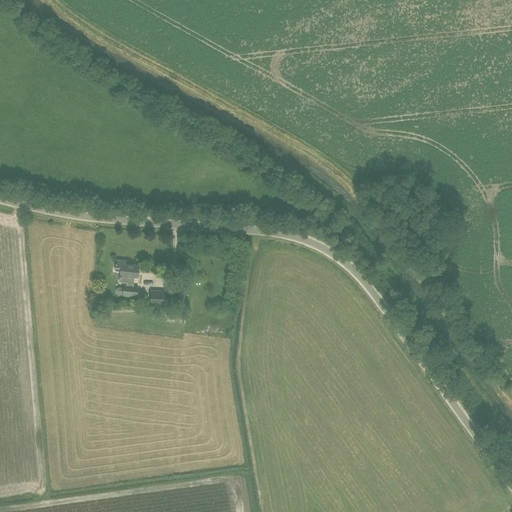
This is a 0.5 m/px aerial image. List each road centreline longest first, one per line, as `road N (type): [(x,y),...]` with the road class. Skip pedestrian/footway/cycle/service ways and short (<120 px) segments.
road 1 (unclassified): [(511,487),(342,257),(270,230),(123,220),(0,200)]
road 2 (track): [(46,506),(19,222),(0,216)]
